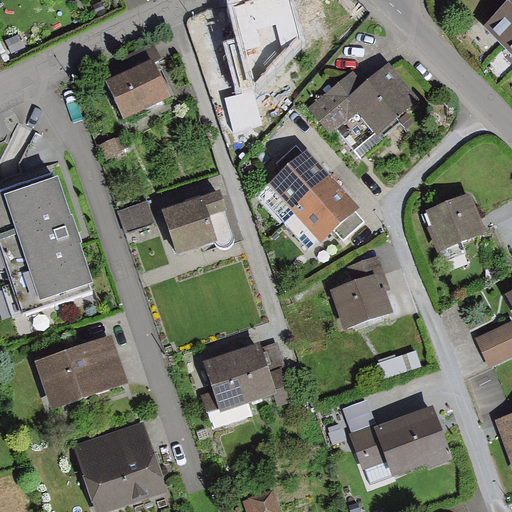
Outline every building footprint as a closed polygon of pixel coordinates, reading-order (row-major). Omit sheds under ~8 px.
[(228,42),(239,89),(255,84),(301,40),(291,0),(244,0),(234,3),(243,39),(228,42)] [(511,0),(485,27),(503,46),(511,36),(511,0)] [(20,36),(5,42),(11,55),(26,48),(20,36)] [(511,36),(503,46),(511,55),(511,36)] [(106,87),(124,126),(173,103),(155,66),(163,62),(154,44),(125,58),(127,63),(112,70),(117,81),(106,87)] [(337,131),(361,160),(386,140),(383,135),(420,104),(389,67),(366,86),(354,72),(343,81),(308,111),(330,137),(337,131)] [(227,96),(234,132),(262,125),(255,90),(227,96)] [(125,137),(116,141),(121,153),(130,148),(125,137)] [(115,140),(98,149),(105,163),(122,155),(121,153),(116,141),(115,140)] [(361,213),(308,155),(306,157),(297,147),(275,166),(284,176),(269,189),(271,191),(262,198),(310,251),(319,243),(323,247),(337,234),(344,242),(364,223),(358,216),(361,213)] [(55,175),(0,193),(0,258),(20,321),(95,297),(80,252),(83,251),(73,222),(71,222),(55,175)] [(162,216),(177,261),(217,248),(219,250),(222,251),(225,252),(229,251),(232,249),(233,247),(234,245),(235,242),(234,238),(221,196),(201,203),(200,198),(185,203),(187,208),(162,216)] [(463,246),(486,237),(471,198),(426,216),(432,230),(428,232),(437,256),(441,255),(463,246)] [(126,235),(156,225),(148,203),(118,213),(126,235)] [(467,256),(463,246),(441,255),(445,265),(467,256)] [(331,294),(345,333),(394,317),(386,294),(391,292),(379,258),(348,269),(354,287),(331,294)] [(511,324),(476,341),(489,370),(511,359),(511,324)] [(36,366),(52,416),(131,391),(115,340),(36,366)] [(278,344),(261,350),(270,375),(282,371),(286,369),(278,344)] [(251,408),(275,399),(279,410),(294,405),(282,371),(270,375),(261,350),(261,348),(204,367),(213,393),(202,397),(214,431),(254,418),(251,408)] [(417,353),(378,366),(383,383),(422,369),(417,353)] [(367,402),(342,411),(351,434),(376,425),(367,402)] [(454,464),(434,410),(378,431),(377,427),(350,437),(369,488),(392,480),(392,482),(427,469),(429,473),(454,464)] [(511,416),(495,422),(511,471),(511,416)] [(71,447),(94,511),(119,511),(170,495),(144,422),(71,447)] [(347,442),(343,430),(329,434),(333,447),(347,442)] [(248,500),(252,511),(280,511),(274,491),(248,500)]
